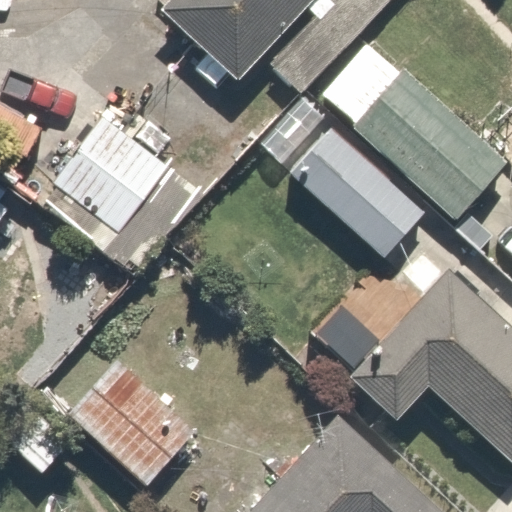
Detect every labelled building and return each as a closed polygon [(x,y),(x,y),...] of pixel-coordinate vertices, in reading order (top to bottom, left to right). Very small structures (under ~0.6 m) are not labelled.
[(171,0),(164,8),(236,85),(322,0),(171,0)] [(501,180),(380,51),(328,99),(450,228),(501,180)] [(173,162),(110,117),(63,183),(127,227),(173,162)] [(430,214),(337,133),(298,177),(392,258),(430,214)] [(0,227),(13,210),(0,200),(0,227)] [(511,330),(453,278),(349,378),(402,426),(431,388),(511,467),(511,330)] [(126,353),(75,415),(166,489),(217,427),(126,353)] [(439,511),(341,423),(258,511),(439,511)]
